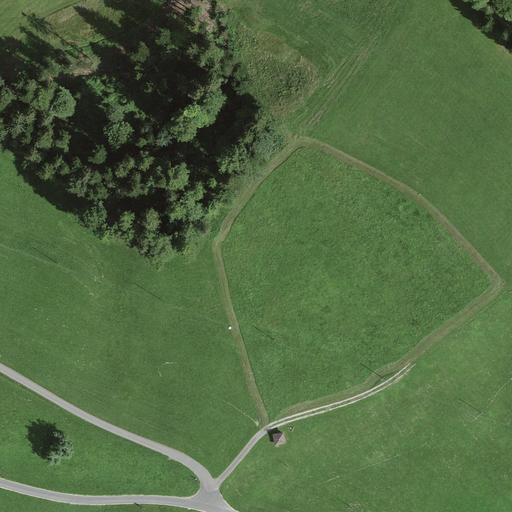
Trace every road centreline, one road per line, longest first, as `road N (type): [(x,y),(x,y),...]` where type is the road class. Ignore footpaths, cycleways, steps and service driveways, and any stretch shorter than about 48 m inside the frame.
road 1 (track): [(511,282),(380,387),(271,426),(209,488)]
road 2 (residential): [(208,507),(207,480),(193,464),(0,367)]
road 3 (unclassified): [(208,507),(92,501),(0,483)]
